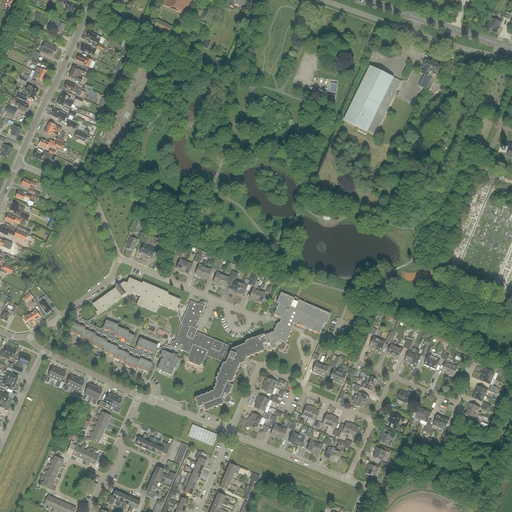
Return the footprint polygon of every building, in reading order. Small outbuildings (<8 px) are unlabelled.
[(165,0),(163,6),(184,15),(190,0),(165,0)] [(246,7),(247,0),(228,0),(229,1),(228,3),(222,2),(220,8),(226,10),(228,5),(233,7),(235,3),(246,7)] [(66,2),(64,4),(68,6),(65,11),(69,13),(70,10),(74,12),(76,7),(69,3),(66,2)] [(207,21),(211,14),(205,11),(202,19),(207,21)] [(510,20),(511,15),(505,12),(503,18),(510,20)] [(499,27),(502,21),(492,17),(489,23),(488,22),(485,29),(491,32),(491,30),(498,33),(500,27),(499,27)] [(153,26),(169,33),(171,27),(156,20),(153,26)] [(61,34),(65,25),(58,22),(56,28),(56,29),(55,32),(61,34)] [(99,43),(100,40),(96,38),(97,35),(93,33),(92,34),(89,33),(87,37),(92,40),(91,40),(99,43)] [(207,49),(210,42),(205,40),(202,48),(207,50),(207,49)] [(54,56),(57,49),(55,48),(56,47),(45,42),(40,52),(52,57),(52,56),(54,56)] [(94,55),(96,51),(83,45),(81,51),(89,54),(89,53),(94,55)] [(37,61),(40,54),(33,51),(30,58),(37,61)] [(86,59),(79,55),(77,61),(84,64),(84,65),(89,67),(92,60),(87,58),(86,59)] [(437,75),(441,67),(437,65),(437,64),(433,62),(432,63),(429,61),(428,63),(426,62),(423,67),(425,68),(423,74),(428,76),(430,72),(437,75)] [(72,71),(79,75),(81,72),(85,74),(86,71),(74,66),(72,71)] [(371,66),(345,120),(368,131),(376,135),(402,81),(394,78),(394,77),(371,66)] [(38,73),(45,76),(47,72),(40,69),(37,68),(36,70),(39,71),(38,73)] [(78,77),(79,75),(72,71),(69,77),(81,82),(82,79),(78,77)] [(121,76),(115,74),(114,76),(113,75),(111,79),(118,82),(121,76)] [(424,75),(419,86),(427,90),(432,79),(424,75)] [(75,85),(67,82),(64,88),(72,92),(76,94),(76,95),(84,98),(86,93),(78,90),(78,89),(74,87),(75,85)] [(29,93),(36,96),(38,91),(32,88),(33,86),(28,84),(26,89),(23,87),(23,90),(29,93)] [(455,90),(460,95),(463,92),(457,87),(455,90)] [(34,100),(36,96),(29,93),(23,90),(25,91),(23,96),(18,94),(17,97),(26,101),(28,97),(34,100)] [(97,103),(99,99),(101,99),(102,96),(90,90),(86,99),(97,103)] [(59,99),(72,105),(73,102),(70,100),(71,98),(68,97),(62,94),(59,99)] [(77,96),(73,105),(80,108),(84,99),(77,96)] [(71,107),(72,105),(59,99),(57,104),(64,107),(65,104),(67,105),(67,106),(71,107)] [(26,112),(29,106),(18,101),(16,105),(20,107),(19,109),(26,112)] [(15,115),(17,109),(11,107),(8,113),(15,115)] [(54,110),(52,116),(64,121),(66,117),(68,118),(70,115),(66,113),(65,114),(62,113),(63,112),(59,110),(59,112),(54,110)] [(62,128),(49,122),(44,133),(51,135),(52,133),(54,134),(54,135),(58,136),(58,137),(63,139),(65,135),(66,134),(62,132),(61,134),(60,133),(62,128)] [(18,138),(22,129),(12,125),(10,129),(13,130),(11,135),(18,138)] [(85,142),(87,137),(88,136),(77,132),(74,138),(85,143),(85,142)] [(6,139),(0,136),(0,141),(4,143),(4,144),(3,144),(1,148),(4,149),(4,151),(2,150),(0,153),(0,155),(4,158),(5,156),(9,158),(13,148),(7,146),(10,140),(6,138),(6,139)] [(41,139),(39,145),(46,148),(47,146),(52,148),(55,142),(50,140),(49,142),(41,139)] [(511,159),(511,146),(509,146),(508,149),(503,147),(501,152),(506,154),(505,157),(511,159)] [(49,153),(45,151),(44,154),(36,151),(33,157),(48,163),(50,158),(51,158),(51,159),(54,161),(57,156),(54,155),(56,151),(51,149),(49,153)] [(29,188),(29,189),(30,189),(29,192),(37,196),(39,193),(34,191),(36,184),(24,178),(21,184),(29,188)] [(26,195),(18,191),(15,197),(28,203),(29,201),(34,203),(35,200),(37,201),(39,198),(32,195),(31,197),(26,194),(26,195)] [(23,213),(23,212),(21,211),(21,210),(22,207),(20,206),(13,203),(10,210),(16,213),(15,215),(18,216),(21,217),(23,213)] [(78,210),(87,214),(89,208),(80,204),(78,210)] [(84,219),(87,214),(78,210),(75,215),(84,219)] [(8,214),(5,220),(13,224),(14,222),(18,224),(20,220),(16,218),(8,214)] [(72,221),(81,225),(84,219),(75,215),(72,221)] [(79,230),(81,225),(72,221),(70,225),(79,230)] [(68,231),(76,235),(79,230),(70,225),(68,231)] [(2,226),(0,231),(8,235),(9,233),(26,240),(28,234),(17,230),(16,232),(7,228),(6,228),(2,226)] [(61,241),(70,245),(72,240),(63,236),(61,241)] [(133,251),(137,240),(131,237),(126,248),(133,251)] [(14,250),(17,244),(5,239),(5,241),(0,239),(0,245),(2,247),(3,245),(14,250)] [(67,251),(70,245),(61,241),(58,246),(67,251)] [(156,250),(143,244),(140,252),(152,257),(156,250)] [(55,251),(64,256),(67,251),(58,246),(55,251)] [(61,261),(64,256),(55,251),(52,257),(61,261)] [(49,262),(58,267),(61,261),(52,257),(49,262)] [(182,272),(186,262),(180,259),(176,269),(179,270),(179,271),(182,272)] [(186,262),(182,272),(185,274),(185,273),(188,274),(192,264),(186,262)] [(13,269),(5,265),(3,270),(6,271),(6,272),(10,274),(13,269)] [(201,278),(205,267),(199,265),(195,275),(198,276),(198,277),(201,278)] [(205,267),(201,278),(204,279),(204,278),(207,280),(211,270),(205,267)] [(233,278),(235,272),(232,271),(230,276),(229,278),(223,275),(219,286),(222,287),(222,286),(225,287),(227,282),(230,284),(233,278)] [(237,294),(242,283),(235,280),(236,279),(238,273),(235,272),(233,278),(230,284),(233,285),(231,290),(234,291),(234,292),(237,294)] [(219,286),(223,275),(217,273),(213,282),(216,284),(219,286)] [(61,280),(57,275),(50,281),(53,286),(61,280)] [(105,331),(106,328),(104,327),(103,330),(90,325),(89,323),(90,323),(98,315),(131,292),(140,297),(137,304),(156,313),(160,305),(178,312),(179,310),(180,307),(178,307),(181,300),(168,295),(169,293),(143,282),(142,284),(129,278),(127,283),(124,282),(93,304),(97,310),(95,311),(97,314),(88,322),(82,319),(81,317),(78,318),(79,321),(78,322),(80,323),(81,321),(84,323),(84,325),(86,326),(86,325),(89,327),(89,329),(91,330),(92,328),(95,329),(94,331),(97,332),(100,333),(100,336),(102,337),(103,334),(107,336),(106,338),(107,339),(108,338),(112,340),(111,342),(113,343),(114,341),(118,342),(117,345),(118,345),(119,345),(122,347),(122,349),(124,350),(125,347),(128,349),(127,351),(129,352),(130,351),(133,353),(132,356),(135,356),(136,354),(139,355),(138,358),(140,359),(141,357),(142,354),(146,356),(145,358),(147,359),(148,357),(152,358),(151,361),(153,362),(157,351),(168,347),(170,348),(171,346),(167,344),(159,348),(157,347),(155,353),(154,355),(150,354),(151,351),(149,350),(148,353),(144,351),(145,349),(143,348),(142,351),(138,349),(139,346),(137,345),(135,350),(126,346),(127,341),(126,341),(125,342),(122,340),(123,337),(121,337),(120,339),(116,338),(117,335),(115,334),(114,335),(111,333),(112,331),(110,330),(109,332),(105,331)] [(57,291),(65,285),(61,280),(53,286),(57,291)] [(242,283),(237,294),(240,295),(240,294),(243,295),(247,285),(242,283)] [(68,290),(65,285),(57,291),(60,295),(68,290)] [(255,301),(259,290),(260,288),(258,287),(257,289),(253,288),(249,297),(252,299),(252,300),(255,301)] [(64,300),(72,294),(68,290),(60,295),(64,300)] [(259,290),(255,301),(258,302),(259,301),(262,303),(266,293),(259,290)] [(27,303),(33,298),(29,293),(23,298),(27,303)] [(327,324),(331,314),(281,293),(277,303),(279,303),(274,315),(275,315),(277,317),(278,316),(281,317),(280,319),(281,319),(279,323),(278,323),(277,325),(276,325),(276,326),(276,327),(275,329),(274,330),(274,331),(274,332),(272,333),(272,332),(270,333),(270,334),(268,334),(266,335),(265,336),(264,334),(262,335),(262,334),(260,335),(258,336),(256,336),(256,337),(253,338),(252,338),(251,338),(251,339),(249,340),(248,339),(247,340),(247,341),(245,341),(246,343),(231,349),(229,348),(230,346),(198,333),(196,337),(194,336),(197,329),(195,328),(205,306),(199,304),(199,305),(191,301),(183,321),(182,321),(180,310),(179,310),(178,312),(181,322),(182,322),(182,323),(182,325),(175,342),(174,341),(173,342),(171,346),(170,348),(176,350),(173,353),(176,354),(176,353),(180,349),(189,353),(187,358),(188,358),(188,362),(199,366),(202,364),(206,355),(223,363),(223,364),(222,364),(222,366),(221,368),(220,368),(220,370),(219,373),(218,373),(218,375),(217,377),(216,377),(216,379),(216,381),(217,382),(217,383),(216,383),(215,385),(216,385),(215,387),(214,387),(214,389),(213,391),(212,391),(211,391),(210,392),(208,393),(207,393),(206,393),(206,394),(203,395),(202,395),(201,395),(200,396),(199,397),(198,396),(197,397),(196,398),(195,398),(197,404),(196,405),(197,408),(203,405),(205,411),(207,410),(209,410),(209,409),(211,408),(211,409),(213,408),(213,407),(216,406),(217,407),(218,406),(218,405),(220,405),(221,405),(222,404),(224,403),(223,401),(224,401),(227,402),(229,401),(230,399),(229,396),(228,396),(229,393),(230,393),(230,391),(231,389),(232,389),(232,387),(233,385),(229,383),(229,382),(232,383),(232,381),(233,381),(234,379),(233,379),(234,377),(235,377),(235,375),(236,372),(237,372),(238,370),(237,369),(238,368),(239,368),(239,366),(239,365),(240,364),(244,363),(245,363),(245,362),(247,358),(246,357),(257,353),(258,354),(259,353),(259,352),(261,351),(262,352),(263,351),(265,350),(264,348),(266,347),(268,351),(269,350),(270,351),(272,350),(274,349),(276,349),(276,348),(279,348),(281,349),(283,348),(285,346),(284,343),(284,342),(286,343),(287,341),(288,340),(287,339),(288,337),(289,337),(290,336),(289,335),(290,332),(291,332),(292,331),(291,330),(292,329),(289,328),(291,324),(293,325),(294,323),(297,324),(297,325),(300,326),(320,334),(324,323),(327,324)] [(48,313),(51,311),(51,310),(52,309),(47,302),(50,300),(46,295),(39,300),(41,303),(40,305),(46,314),(48,313)] [(6,308),(1,319),(7,322),(9,316),(11,317),(13,314),(15,315),(19,307),(14,305),(12,311),(6,308)] [(30,314),(35,321),(40,317),(35,309),(32,311),(33,312),(30,314)] [(29,324),(35,321),(30,314),(28,315),(27,315),(24,316),(29,324)] [(104,327),(106,328),(110,330),(113,322),(107,319),(104,327)] [(80,323),(78,322),(74,321),(70,331),(76,334),(80,323)] [(116,332),(118,326),(119,324),(113,322),(110,330),(112,331),(116,332)] [(86,326),(84,325),(80,323),(76,334),(81,336),(85,327),(86,326)] [(121,337),(124,328),(118,326),(116,332),(115,334),(117,335),(121,337)] [(91,330),(89,329),(85,327),(81,336),(81,338),(87,340),(91,330)] [(127,339),(129,333),(130,331),(124,328),(121,337),(123,337),(127,339)] [(97,332),(94,331),(91,330),(87,340),(92,342),(96,334),(97,332)] [(126,341),(127,341),(132,343),(135,335),(129,333),(127,339),(126,341)] [(98,347),(102,337),(100,336),(96,334),(92,342),(92,344),(98,347)] [(375,349),(380,339),(374,336),(369,347),(375,349)] [(448,345),(449,342),(436,336),(434,339),(448,345)] [(103,349),(107,341),(107,339),(106,338),(102,337),(98,347),(103,349)] [(137,345),(139,346),(143,348),(146,340),(140,337),(137,345)] [(380,339),(375,349),(382,352),(386,341),(380,339)] [(143,348),(145,349),(149,350),(152,342),(146,340),(143,348)] [(109,353),(113,343),(111,342),(107,341),(103,349),(103,351),(109,353)] [(155,353),(157,347),(158,345),(152,342),(149,350),(151,351),(155,353)] [(114,356),(118,347),(118,345),(117,345),(113,343),(109,353),(114,356)] [(393,357),(398,346),(391,344),(387,354),(393,357)] [(398,346),(393,357),(399,360),(403,352),(404,349),(398,346)] [(17,352),(9,348),(6,347),(4,352),(2,350),(0,354),(0,355),(9,360),(10,357),(14,358),(17,352)] [(119,360),(124,350),(122,349),(118,347),(114,356),(114,358),(119,360)] [(416,367),(421,356),(418,355),(420,351),(417,349),(416,351),(415,354),(410,364),(412,365),(412,366),(412,367),(415,368),(416,368),(416,367)] [(125,362),(129,354),(129,352),(127,351),(124,350),(119,360),(125,362)] [(160,356),(161,356),(162,357),(157,369),(163,371),(162,372),(171,376),(174,368),(175,369),(180,359),(177,357),(178,354),(176,353),(176,354),(173,353),(172,354),(163,350),(160,356)] [(415,354),(416,351),(413,350),(412,352),(409,351),(404,362),(410,364),(415,354)] [(27,365),(31,358),(22,353),(18,361),(19,361),(16,367),(15,366),(13,369),(21,373),(23,370),(21,369),(24,364),(27,365)] [(430,367),(436,354),(432,353),(431,355),(428,354),(424,365),(430,367)] [(130,367),(135,356),(132,356),(129,354),(125,362),(124,364),(130,367)] [(436,370),(440,359),(441,358),(441,357),(436,354),(430,367),(436,370)] [(137,367),(140,359),(138,358),(135,356),(130,367),(136,369),(137,367)] [(143,369),(147,359),(145,358),(141,357),(140,359),(137,367),(143,369)] [(149,372),(153,362),(151,361),(147,359),(143,369),(149,372)] [(318,375),(322,364),(316,361),(312,372),(318,375)] [(448,375),(452,365),(446,362),(441,372),(448,375)] [(452,365),(448,375),(454,378),(458,367),(454,366),(456,363),(453,362),(452,365)] [(322,364),(318,375),(324,377),(328,366),(322,364)] [(55,380),(59,370),(53,367),(46,382),(48,383),(51,378),(55,380)] [(335,382),(341,369),(339,368),(338,371),(334,369),(332,374),(332,373),(331,376),(329,380),(335,382)] [(482,374),(493,379),(495,373),(485,368),(482,374)] [(341,369),(335,382),(341,385),(346,374),(343,373),(344,371),(343,370),(341,369)] [(351,369),(349,374),(355,377),(357,372),(355,371),(351,369)] [(4,379),(15,383),(18,378),(12,375),(13,372),(7,370),(6,372),(3,371),(2,374),(6,376),(4,379)] [(59,370),(55,380),(58,381),(56,387),(58,388),(59,387),(62,389),(65,382),(62,381),(66,373),(59,370)] [(490,385),(493,379),(482,374),(480,380),(490,385)] [(359,379),(374,386),(377,380),(366,375),(365,378),(360,376),(359,379)] [(73,388),(77,379),(71,376),(64,391),(67,392),(69,386),(73,388)] [(280,379),(280,380),(279,382),(278,382),(268,378),(266,381),(265,380),(264,383),(275,388),(276,385),(279,386),(280,383),(284,385),(285,382),(280,379)] [(13,389),(15,383),(4,379),(2,384),(1,383),(0,384),(0,386),(5,389),(6,386),(13,389)] [(77,379),(73,388),(77,390),(74,396),(77,397),(84,382),(77,379)] [(372,392),(374,386),(359,379),(358,379),(364,381),(361,387),(372,392)] [(272,394),(275,388),(264,383),(263,386),(264,387),(262,390),(272,394)] [(91,397),(96,387),(89,384),(82,399),(85,401),(87,395),(91,397)] [(475,392),(485,396),(488,390),(477,386),(475,392)] [(96,387),(91,397),(95,399),(92,404),(95,405),(102,390),(96,387)] [(0,399),(6,403),(9,397),(2,394),(4,392),(0,389),(0,399)] [(400,391),(397,399),(407,404),(408,400),(412,402),(415,395),(408,392),(407,394),(400,391)] [(483,403),(485,396),(475,392),(472,398),(483,403)] [(356,399),(367,403),(369,397),(359,393),(357,396),(355,395),(354,398),(356,399)] [(111,406),(115,397),(109,394),(104,403),(102,402),(101,405),(106,407),(107,404),(111,406)] [(256,401),(267,406),(270,400),(260,396),(259,398),(258,398),(256,401)] [(115,397),(111,406),(115,408),(113,411),(119,413),(120,411),(117,409),(122,400),(115,397)] [(364,410),(367,403),(356,399),(354,398),(353,398),(356,399),(353,405),(364,410)] [(264,412),(267,406),(256,401),(255,404),(256,405),(255,408),(264,412)] [(467,409),(481,415),(482,413),(479,412),(480,408),(470,403),(467,409)] [(309,418),(313,407),(310,406),(310,407),(307,406),(303,416),(309,418)] [(313,407),(309,418),(315,421),(319,411),(316,410),(316,409),(313,407)] [(421,421),(426,410),(420,407),(415,418),(415,419),(414,421),(420,423),(421,421)] [(481,415),(467,409),(464,415),(471,418),(475,420),(477,415),(479,416),(479,417),(482,418),(482,416),(481,415)] [(426,410),(421,421),(427,423),(432,412),(426,410)] [(97,415),(96,417),(99,418),(99,417),(108,421),(111,416),(102,412),(100,416),(97,415)] [(400,432),(401,428),(399,427),(400,425),(399,423),(402,416),(391,412),(390,415),(391,418),(389,423),(390,424),(389,427),(400,432)] [(259,424),(265,426),(259,424),(262,418),(252,414),(251,417),(250,416),(248,419),(259,424)] [(328,427),(333,416),(330,415),(330,416),(327,414),(322,424),(328,427)] [(439,428),(443,417),(437,415),(432,425),(439,428)] [(333,416),(328,427),(335,429),(339,420),(336,418),(336,417),(333,416)] [(95,420),(94,423),(97,424),(97,423),(106,427),(108,421),(99,417),(99,418),(98,421),(95,420)] [(442,433),(443,430),(445,430),(449,420),(443,417),(439,428),(437,431),(442,433)] [(483,423),(475,420),(471,418),(469,421),(482,426),(483,423)] [(269,428),(265,426),(259,424),(248,419),(247,422),(248,423),(247,426),(257,430),(258,427),(262,428),(262,427),(265,428),(264,432),(267,433),(269,428)] [(93,426),(92,428),(94,429),(103,433),(106,427),(97,423),(97,424),(95,427),(93,426)] [(348,435),(353,425),(350,423),(349,424),(346,423),(342,433),(348,435)] [(277,438),(281,427),(275,424),(271,434),(274,435),(274,436),(277,438)] [(188,436),(213,446),(217,435),(192,425),(188,436)] [(353,425),(348,435),(355,438),(359,428),(356,427),(356,426),(353,425)] [(281,427),(277,438),(280,439),(280,438),(283,439),(287,429),(281,427)] [(90,431),(89,434),(92,435),(92,434),(101,438),(103,433),(94,429),(93,433),(90,431)] [(381,436),(379,442),(391,447),(392,443),(390,442),(391,439),(393,440),(396,434),(384,429),(381,436)] [(294,445),(299,434),(293,432),(289,442),(292,443),(291,444),(294,445)] [(449,434),(447,433),(444,432),(442,437),(440,442),(445,444),(449,434)] [(88,437),(87,439),(89,440),(98,444),(101,438),(92,434),(92,435),(90,438),(88,437)] [(145,440),(148,435),(144,434),(142,439),(139,437),(136,444),(142,447),(145,440)] [(299,434),(294,445),(297,447),(298,446),(301,447),(305,437),(299,434)] [(151,443),(154,438),(151,437),(148,442),(145,440),(142,447),(148,450),(151,443)] [(312,453),(317,442),(318,440),(312,438),(312,440),(311,440),(307,449),(310,451),(309,452),(312,453)] [(158,446),(160,441),(157,439),(155,444),(151,443),(148,450),(154,453),(158,446)] [(71,444),(67,453),(72,455),(76,446),(75,446),(72,444),(73,442),(71,441),(70,444),(71,444)] [(162,453),(164,454),(166,454),(170,445),(163,442),(161,447),(158,446),(154,453),(161,456),(162,453)] [(317,442),(312,453),(315,454),(316,453),(319,455),(323,445),(317,442)] [(76,446),(72,455),(78,458),(82,449),(81,448),(78,447),(79,444),(76,443),(75,446),(76,446)] [(82,449),(78,458),(84,460),(88,451),(86,451),(83,449),(84,447),(82,446),(81,448),(82,449)] [(330,461),(335,450),(329,447),(325,457),(328,458),(327,459),(330,461)] [(382,461),(386,452),(376,447),(374,451),(375,451),(372,457),(382,461)] [(88,451),(84,460),(89,462),(93,454),(92,453),(89,452),(90,449),(88,448),(86,451),(88,451)] [(93,454),(89,462),(95,465),(99,456),(94,454),(96,451),(93,450),(92,453),(93,454)] [(335,450),(330,461),(333,462),(334,461),(337,462),(341,453),(335,450)] [(198,451),(197,453),(195,458),(198,459),(197,463),(204,466),(207,460),(200,457),(202,453),(198,451)] [(50,459),(49,461),(52,462),(61,466),(64,460),(55,456),(53,460),(50,459)] [(204,466),(197,463),(192,461),(191,463),(196,465),(194,469),(202,472),(204,466)] [(48,465),(47,467),(49,468),(50,467),(59,471),(61,466),(52,462),(50,466),(48,465)] [(227,470),(235,473),(237,467),(230,464),(227,470)] [(374,477),(378,468),(368,464),(367,468),(368,468),(365,474),(374,477)] [(45,470),(44,473),(47,474),(47,473),(56,477),(59,471),(50,467),(49,468),(48,472),(45,470)] [(161,476),(166,479),(168,476),(162,473),(164,470),(157,467),(154,473),(161,476)] [(202,472),(194,469),(191,468),(190,470),(193,471),(192,475),(199,478),(202,472)] [(232,478),(235,473),(227,470),(225,475),(232,478)] [(43,476),(42,478),(44,479),(45,479),(54,483),(56,477),(47,473),(47,474),(45,477),(43,476)] [(160,479),(161,476),(154,473),(151,479),(158,482),(159,483),(163,485),(165,482),(160,479)] [(199,478),(192,475),(189,473),(188,476),(187,476),(186,479),(197,484),(199,478)] [(260,476),(257,475),(253,474),(251,480),(252,480),(255,481),(257,482),(260,476)] [(230,484),(232,478),(225,475),(222,481),(230,484)] [(40,482),(39,484),(42,485),(42,484),(51,488),(54,483),(45,479),(44,479),(43,483),(40,482)] [(157,486),(159,483),(158,482),(151,479),(149,485),(156,489),(161,491),(162,488),(157,486)] [(194,490),(197,484),(186,479),(183,485),(194,490)] [(227,490),(230,484),(222,481),(220,487),(227,490)] [(154,492),(156,489),(149,485),(146,492),(158,497),(159,494),(154,492)] [(192,495),(194,490),(183,485),(182,487),(186,489),(184,492),(192,495)] [(118,501),(121,494),(115,491),(113,496),(110,495),(108,502),(113,504),(115,499),(118,501)] [(168,499),(170,500),(172,495),(175,496),(177,493),(171,491),(168,499)] [(216,498),(228,504),(229,501),(225,499),(226,496),(218,493),(216,498)] [(125,504),(128,497),(121,494),(118,501),(116,506),(119,507),(121,502),(124,504),(125,504)] [(48,495),(44,504),(48,506),(47,509),(50,510),(51,507),(50,507),(54,498),(48,495)] [(131,506),(134,499),(128,497),(125,504),(124,504),(122,509),(125,510),(127,505),(131,506)] [(179,504),(187,507),(189,501),(180,497),(179,499),(181,500),(179,504)] [(50,507),(51,507),(54,509),(53,511),(54,511),(55,511),(56,510),(55,509),(59,500),(54,498),(50,507)] [(227,506),(228,504),(216,498),(214,503),(221,507),(223,504),(227,506)] [(131,506),(128,511),(130,511),(131,511),(134,508),(137,509),(140,502),(134,499),(131,506)] [(55,509),(56,510),(59,511),(61,511),(62,511),(61,511),(65,503),(59,500),(55,509)] [(184,511),(187,507),(179,504),(177,502),(176,505),(178,506),(177,509),(182,511),(184,511)] [(61,511),(62,511),(61,511),(67,511),(71,505),(65,503),(61,511)] [(220,509),(221,507),(214,503),(212,508),(221,511),(226,511),(227,511),(220,509)]
